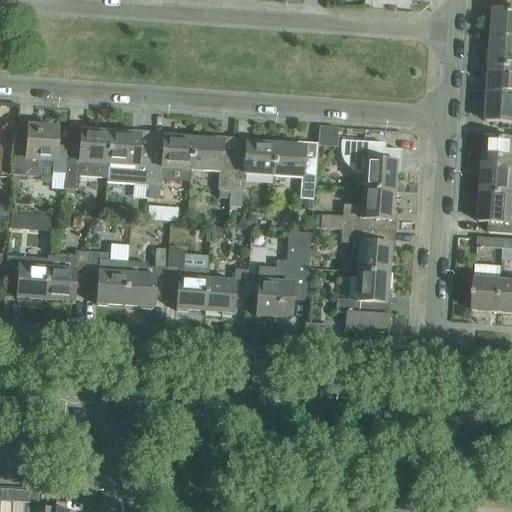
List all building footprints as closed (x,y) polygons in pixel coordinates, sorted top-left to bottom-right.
[(491,40),(511,41),(511,12),(493,11),(491,40)] [(511,41),(491,40),(489,66),(489,68),(511,69),(511,41)] [(487,93),(511,94),(511,69),(489,68),(489,66),(484,66),(483,83),(488,83),(487,93)] [(511,94),(487,93),(485,122),(511,124),(511,94)] [(319,127),(318,147),(336,148),(337,129),(319,127)] [(65,175),(67,148),(55,147),(57,131),(27,128),(27,137),(15,136),(12,176),(36,178),(38,160),(53,161),(52,174),(65,175)] [(67,148),(65,175),(64,191),(77,192),(78,178),(106,180),(109,134),(80,132),(80,133),(69,132),(69,131),(68,131),(67,148)] [(109,134),(106,180),(107,180),(106,184),(107,184),(133,186),(147,187),(148,187),(151,138),(139,138),(139,136),(109,134)] [(151,138),(148,187),(160,188),(161,179),(161,169),(190,171),(193,140),(163,138),(163,139),(151,138)] [(482,167),(511,169),(511,140),(484,139),(482,167)] [(222,142),(193,140),(190,171),(218,173),(217,192),(218,192),(218,200),(229,201),(230,193),(233,144),(222,143),(222,142)] [(365,176),(364,190),(394,192),(396,163),(395,163),(395,152),(400,152),(400,151),(384,150),(385,144),(340,141),(340,147),(339,153),(341,158),(343,163),(350,170),(356,173),(365,176)] [(272,177),(275,146),(245,144),(245,145),(233,144),(230,193),(242,193),(243,175),(272,177)] [(304,148),(275,146),(272,177),(301,179),(300,200),(303,200),(313,201),(317,145),(316,145),(315,150),(304,149),(304,148)] [(511,169),(482,167),(480,195),(511,196),(511,169)] [(392,222),(394,192),(364,190),(363,208),(342,206),(342,219),(311,217),(311,229),(341,231),(389,234),(390,222),(392,222)] [(511,225),(511,196),(480,195),(478,223),(511,225)] [(303,200),(303,209),(312,209),(313,201),(303,200)] [(0,216),(8,217),(8,207),(0,206),(0,216)] [(148,207),(147,221),(177,223),(177,209),(148,207)] [(10,213),(9,228),(28,230),(29,215),(10,213)] [(241,221),(240,230),(251,231),(252,222),(241,221)] [(90,224),(90,228),(93,231),(97,232),(100,229),(100,225),(98,222),(94,222),(90,224)] [(211,228),(210,239),(222,240),(222,228),(211,228)] [(389,234),(341,231),(341,244),(360,245),(358,273),(388,276),(390,246),(389,245),(389,234)] [(310,237),(310,234),(307,234),(307,235),(295,234),(293,263),(275,262),(274,285),(257,283),(257,298),(255,318),(256,318),(256,315),(272,316),(272,319),(290,320),(292,294),(306,295),(307,275),(310,237)] [(502,250),(502,241),(477,239),(476,248),(502,250)] [(511,241),(502,241),(502,250),(501,262),(511,262),(511,241)] [(147,265),(127,263),(123,308),(152,310),(153,294),(165,295),(168,251),(161,250),(162,248),(155,247),(154,268),(147,268),(147,265)] [(168,251),(165,295),(177,296),(176,311),(204,313),(207,272),(183,270),(184,252),(168,251)] [(84,290),(87,254),(75,253),(74,259),(47,257),(47,261),(44,302),(72,304),(73,289),(84,290)] [(123,308),(127,263),(109,262),(109,255),(87,254),(84,290),(97,291),(96,306),(123,308)] [(5,277),(4,284),(17,285),(16,300),(44,302),(47,261),(20,259),(6,258),(5,277)] [(207,272),(204,313),(232,316),(233,300),(246,301),(248,271),(234,270),(234,282),(207,280),(207,272)] [(386,305),(388,276),(358,273),(356,301),(336,300),(335,314),(345,315),(344,330),(388,333),(389,316),(384,316),(385,305),(386,305)] [(497,314),(499,282),(474,280),(472,313),(497,314)] [(511,282),(499,282),(497,314),(511,315),(511,282)] [(306,325),(306,338),(318,339),(318,326),(306,325)] [(1,502),(37,504),(38,495),(1,492),(1,502)]
